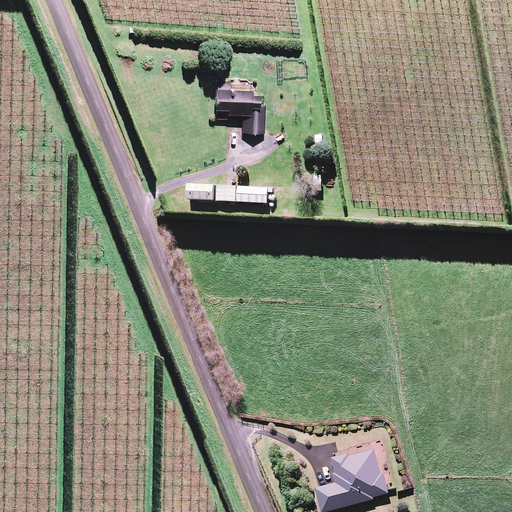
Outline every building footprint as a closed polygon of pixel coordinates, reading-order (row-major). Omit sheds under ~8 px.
[(248,93),(230,92),(230,83),(217,82),(215,117),(243,119),(242,133),(263,134),(265,107),(258,106),(259,98),(253,97),(253,93),(248,93)] [(325,144),(324,136),(316,137),(317,145),(325,144)] [(324,177),(315,177),(314,186),(323,186),(324,177)] [(273,199),(273,191),(273,188),(190,187),(190,203),(269,204),(269,206),(277,206),(277,199),(273,199)] [(380,471),(375,452),(351,459),(350,456),(333,461),(337,475),(335,476),(337,485),(317,491),(322,511),(334,511),(390,496),(383,471),(380,471)]
